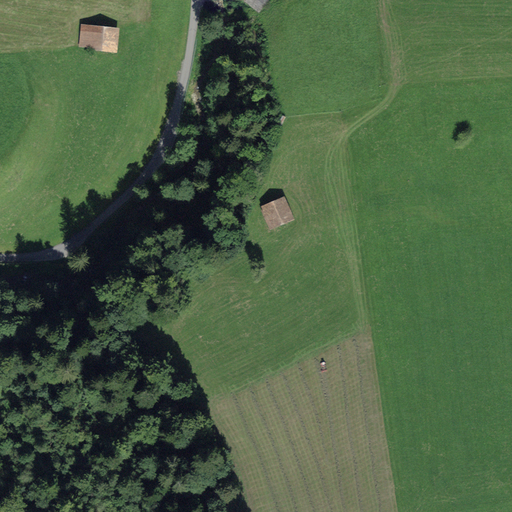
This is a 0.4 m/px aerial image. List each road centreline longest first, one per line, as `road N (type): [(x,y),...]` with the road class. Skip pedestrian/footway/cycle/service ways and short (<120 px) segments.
road 1 (residential): [(195,0),(178,93),(152,168),(74,243),(51,256),(0,257)]
road 2 (track): [(198,511),(126,365),(0,376)]
